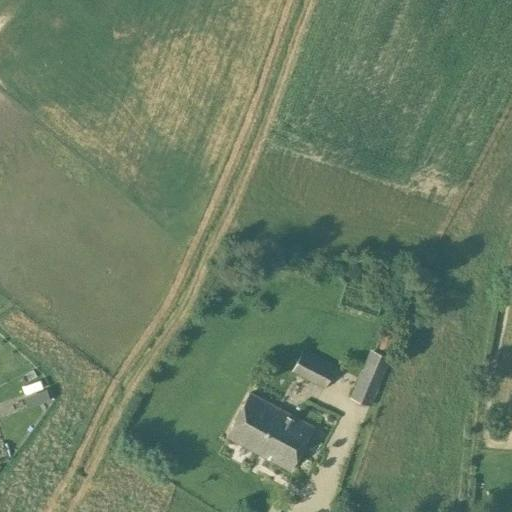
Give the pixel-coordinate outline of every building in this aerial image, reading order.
[(388,329),(381,348),(388,351),(395,332),(388,329)] [(297,361),(292,371),(325,388),(337,365),(296,344),(289,358),(297,361)] [(370,349),(350,398),(371,406),(391,357),(370,349)] [(51,399),(47,388),(23,397),(28,408),(51,399)] [(250,393),(226,437),(290,471),(314,428),(250,393)]
